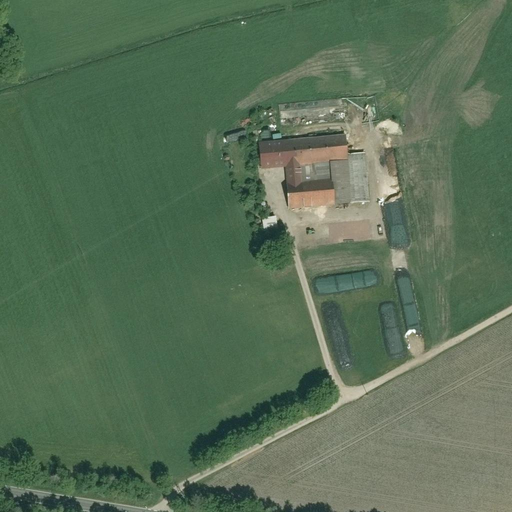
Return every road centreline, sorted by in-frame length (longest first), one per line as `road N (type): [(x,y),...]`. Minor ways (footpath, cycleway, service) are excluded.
road 1 (residential): [(165,511),(192,480),(361,392)]
road 2 (track): [(361,392),(511,310)]
road 3 (secondary): [(120,511),(0,492)]
